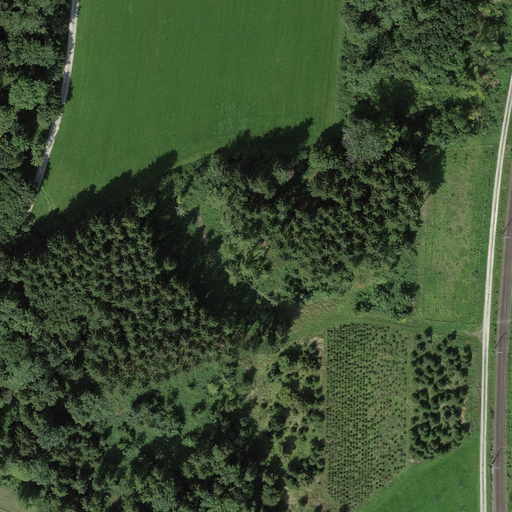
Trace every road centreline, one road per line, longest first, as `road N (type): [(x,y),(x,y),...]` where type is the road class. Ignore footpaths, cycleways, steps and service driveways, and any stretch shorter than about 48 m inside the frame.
road 1 (track): [(511,92),(485,370),(484,511)]
road 2 (track): [(0,280),(49,143),(74,0)]
road 3 (track): [(283,340),(358,315),(488,336)]
